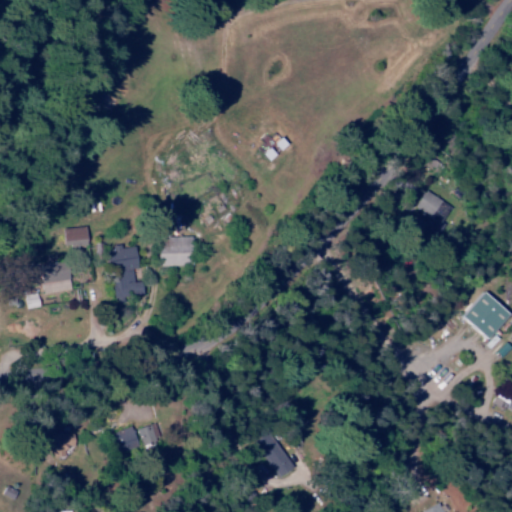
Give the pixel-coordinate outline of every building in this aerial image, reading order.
[(284,143),(271,131),(254,149),(267,161),(284,143)] [(449,207),(423,191),(412,207),(427,217),(418,231),(432,239),(442,223),(440,222),(449,207)] [(205,212),(208,220),(222,215),(216,196),(198,202),(202,213),(205,212)] [(84,248),(83,228),(61,228),(61,248),(84,248)] [(188,237),(154,238),(155,267),(189,266),(188,237)] [(130,245),(109,248),(110,251),(101,252),(103,265),(108,265),(112,300),(139,297),(137,282),(131,283),(129,270),(133,269),(130,245)] [(67,289),(62,261),(35,266),(40,295),(67,289)] [(36,307),(34,293),(20,296),(23,309),(36,307)] [(457,317),(482,340),(505,316),(480,293),(457,317)] [(158,440),(153,423),(134,429),(140,446),(158,440)] [(135,447),(128,427),(107,434),(113,454),(135,447)] [(252,441),(276,476),(291,466),(267,431),(252,441)] [(48,434),(49,456),(62,455),(61,446),(70,446),(70,433),(48,434)] [(439,511),(435,502),(419,510),(420,511),(439,511)]
